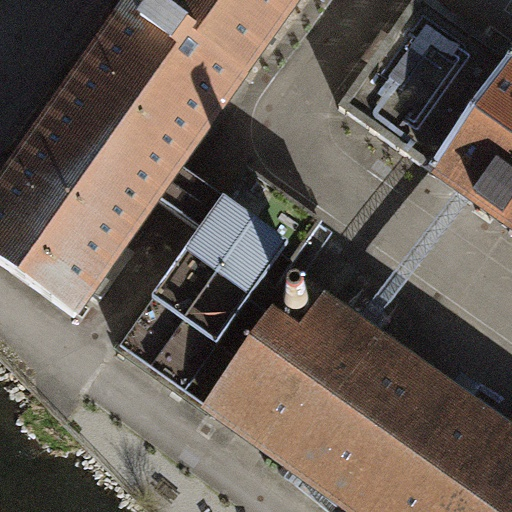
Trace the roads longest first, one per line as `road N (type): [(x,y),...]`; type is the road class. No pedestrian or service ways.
road 1 (residential): [(388,0),(310,110),(307,141),(323,164),(511,301)]
road 2 (residential): [(0,296),(287,511)]
road 3 (residential): [(69,0),(0,100)]
